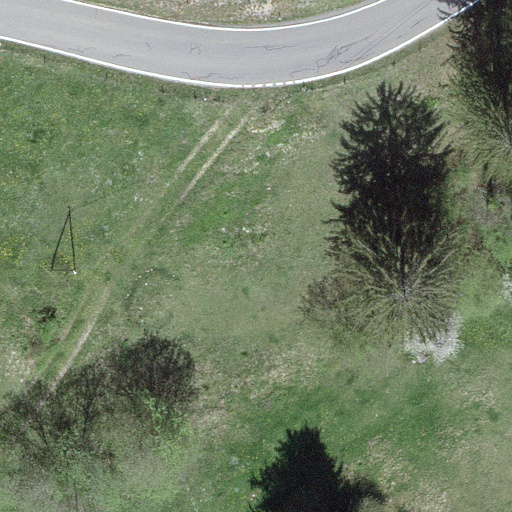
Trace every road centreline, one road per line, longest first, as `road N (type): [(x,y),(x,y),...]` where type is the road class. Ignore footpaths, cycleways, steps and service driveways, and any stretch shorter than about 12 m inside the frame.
road 1 (track): [(0,435),(271,53)]
road 2 (tertiary): [(0,8),(245,55),(347,40),(428,0)]
